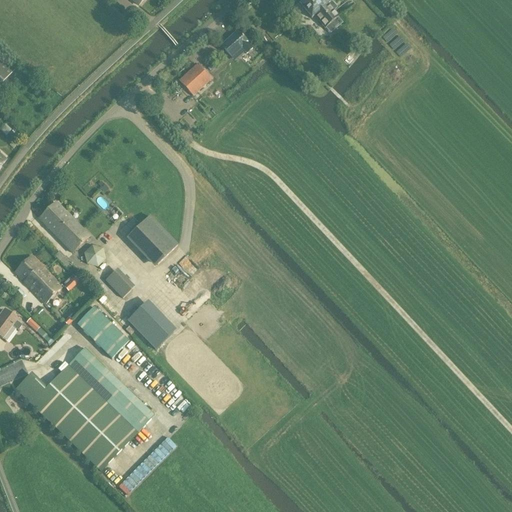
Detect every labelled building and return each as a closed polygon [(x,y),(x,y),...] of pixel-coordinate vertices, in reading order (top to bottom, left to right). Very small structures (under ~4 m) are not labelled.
[(328,0),(306,0),(300,6),(311,19),(314,17),(325,30),(339,18),(328,5),(331,3),(328,0)] [(236,32),(221,46),(232,58),(242,49),(246,54),(252,49),(248,44),(237,32),(236,32)] [(0,86),(14,71),(0,58),(0,86)] [(193,97),(211,80),(197,65),(179,81),(193,97)] [(73,254),(90,237),(57,204),(40,221),(73,254)] [(178,246),(150,217),(126,240),(155,269),(178,246)] [(98,268),(105,260),(103,250),(92,247),(85,254),(87,265),(98,268)] [(45,305),(62,288),(31,257),(14,274),(45,305)] [(135,288),(118,270),(105,282),(122,300),(135,288)] [(79,283),(74,277),(63,288),(69,293),(79,283)] [(176,335),(147,306),(130,322),(159,351),(176,335)] [(112,360),(126,345),(129,343),(94,309),(77,326),(112,360)] [(18,330),(22,325),(16,321),(17,320),(5,311),(0,317),(0,319),(1,320),(0,320),(0,337),(3,339),(13,326),(18,330)] [(40,329),(30,319),(26,324),(36,333),(40,329)] [(85,349),(67,367),(45,390),(29,375),(15,390),(101,473),(154,416),(85,349)]
